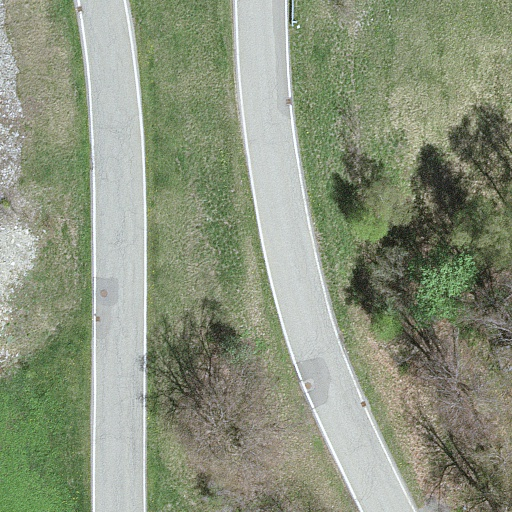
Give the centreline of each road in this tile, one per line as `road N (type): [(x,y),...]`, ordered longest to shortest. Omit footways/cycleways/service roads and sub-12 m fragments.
road 1 (unclassified): [(260,0),(293,272),(326,375),(388,511)]
road 2 (unclassified): [(120,511),(120,139),(101,0)]
